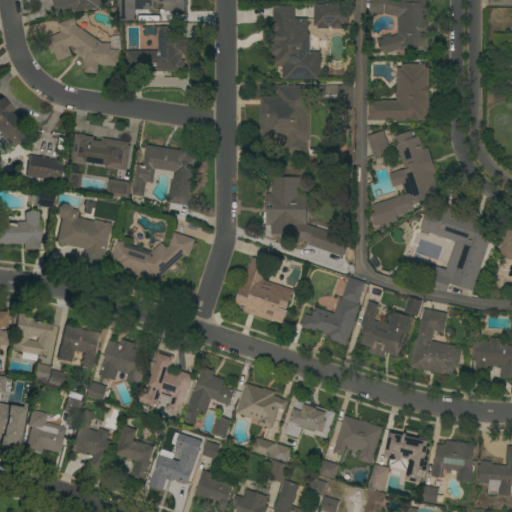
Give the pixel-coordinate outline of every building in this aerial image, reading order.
[(106,0),(107,3),(102,4),(103,8),(74,13),(74,11),(56,14),(53,0),(106,0)] [(184,0),(184,11),(165,11),(165,1),(153,1),(153,8),(132,8),(132,0),(184,0)] [(426,0),(426,11),(423,11),(423,17),(427,17),(427,34),(428,34),(428,45),(432,45),(432,50),(398,50),(384,54),(383,51),(380,52),(376,39),(382,38),(382,36),(390,34),(391,36),(398,34),(397,16),(384,13),(370,13),(370,0),(426,0)] [(348,4),(348,25),(343,25),(343,28),(332,28),(332,25),(327,25),(327,28),(317,28),(317,25),(314,25),(314,4),(348,4)] [(282,79),(282,66),(273,66),(273,54),(271,54),(271,43),(276,43),(276,42),(263,42),(263,33),(276,33),(276,31),(272,31),(272,23),(273,23),(273,6),(295,6),(295,18),(308,18),(308,33),(309,33),(309,52),(320,52),(320,79),(282,79)] [(101,43),(110,44),(109,49),(119,50),(117,66),(98,65),(97,73),(83,72),(84,59),(73,51),(75,48),(72,45),(69,46),(72,56),(57,61),(54,53),(51,54),(46,38),(61,32),(58,23),(68,20),(70,18),(74,18),(76,20),(76,24),(76,25),(101,43)] [(195,70),(186,70),(187,54),(181,54),(181,60),(184,60),(184,68),(179,68),(179,72),(163,72),(163,74),(155,74),(155,72),(137,72),(137,70),(126,70),(126,51),(158,51),(158,29),(160,29),(160,26),(179,27),(179,39),(195,39),(195,70)] [(511,33),(511,47),(493,47),(493,34),(511,33)] [(397,67),(401,67),(401,64),(425,64),(425,68),(429,68),(429,112),(426,112),(426,120),(368,120),(368,101),(381,101),(382,100),(397,100),(397,67)] [(326,86),(326,99),(337,99),(337,86),(353,86),(353,109),(335,109),(335,101),(309,101),(309,141),(307,141),(307,157),(277,157),(277,141),(260,141),(260,97),(276,97),(276,86),(326,86)] [(16,120),(10,125),(22,136),(10,148),(0,138),(0,97),(11,108),(8,111),(16,120)] [(367,136),(383,131),(390,152),(374,157),(367,136)] [(405,194),(402,184),(393,187),(389,174),(405,169),(394,136),(410,131),(412,138),(419,136),(423,149),(428,148),(441,189),(427,193),(429,198),(411,204),(413,208),(406,210),(407,213),(396,217),(397,220),(381,226),(380,224),(375,226),(370,213),(374,212),(372,205),(405,194)] [(102,141),(102,138),(128,142),(128,146),(130,146),(126,171),(105,167),(105,165),(68,159),(71,137),(102,141)] [(137,164),(143,165),(146,145),(193,152),(192,163),(196,164),(190,206),(167,202),(171,180),(172,181),(174,172),(155,169),(153,183),(146,182),(143,197),(132,195),(137,164)] [(49,158),(48,160),(61,161),(58,181),(25,176),(28,155),(49,158)] [(62,189),(64,173),(79,175),(78,191),(62,189)] [(300,192),(308,193),(307,225),(348,238),(342,256),(308,245),(310,241),(288,234),(288,239),(280,239),(280,234),(271,234),(271,225),(265,225),(265,223),(263,217),(265,212),(266,212),(266,194),(272,194),(271,177),(300,177),(300,192)] [(131,182),(128,198),(106,195),(108,179),(131,182)] [(34,205),(37,187),(53,190),(51,208),(34,205)] [(103,265),(81,261),(84,249),(55,243),(60,218),(59,218),(56,213),(57,206),(62,203),(69,204),(71,209),(77,210),(76,217),(94,221),(94,220),(112,223),(103,265)] [(419,229),(427,208),(439,212),(442,205),(495,224),(472,291),(449,283),(446,292),(441,290),(441,291),(424,285),(431,264),(446,269),(455,242),(419,229)] [(39,248),(23,249),(22,244),(0,244),(0,211),(6,213),(6,222),(24,221),(24,212),(31,210),(38,212),(39,248)] [(511,260),(498,255),(507,229),(511,231),(511,260)] [(114,267),(115,263),(110,262),(117,241),(151,252),(161,243),(166,248),(169,245),(173,232),(195,239),(189,257),(184,255),(160,278),(154,276),(153,280),(114,267)] [(243,312),(244,309),(231,304),(236,286),(242,288),(252,257),(268,262),(263,280),(293,289),(285,314),(277,312),(274,321),(243,312)] [(346,346),(325,338),(326,335),(301,326),(305,314),(312,316),(315,307),(334,314),(339,297),(342,298),(349,277),(365,282),(358,304),(360,304),(346,346)] [(417,316),(403,312),(408,297),(422,302),(417,316)] [(387,325),(392,311),(412,318),(406,333),(405,333),(397,356),(386,352),(384,358),(369,352),(371,347),(360,344),(364,332),(361,331),(363,326),(360,325),(368,301),(379,305),(373,320),(387,325)] [(410,367),(416,338),(417,338),(424,308),(448,313),(444,333),(434,330),(431,341),(455,346),(455,348),(462,350),(458,368),(454,367),(453,375),(444,373),(444,374),(410,367)] [(36,354),(35,361),(20,358),(21,352),(10,350),(17,313),(25,314),(24,317),(32,319),(32,321),(51,324),(49,336),(50,337),(46,356),(36,354)] [(72,351),(70,362),(56,359),(59,346),(64,325),(80,328),(80,330),(88,331),(88,330),(101,333),(93,369),(80,366),(82,354),(83,354),(84,353),(72,351)] [(487,366),(486,375),(475,374),(476,362),(474,362),(475,357),(472,357),(472,353),(470,353),(471,347),(473,347),(473,341),(485,342),(485,341),(490,341),(490,337),(502,338),(502,339),(511,339),(511,378),(501,378),(502,367),(487,366)] [(120,344),(121,339),(135,343),(133,348),(149,353),(139,386),(125,382),(128,374),(118,371),(115,380),(99,375),(104,357),(104,356),(109,340),(120,344)] [(179,415),(171,412),(168,413),(165,406),(168,405),(170,399),(160,396),(158,402),(160,405),(152,408),(150,405),(139,402),(141,392),(147,394),(158,351),(174,356),(169,373),(176,375),(178,370),(192,375),(179,415)] [(49,366),(45,382),(32,379),(35,363),(49,366)] [(193,389),(194,390),(199,376),(198,376),(201,367),(214,371),(213,376),(224,379),(222,385),(235,389),(229,405),(216,401),(217,400),(211,399),(205,416),(199,414),(196,424),(183,420),(193,389)] [(62,372),(60,385),(46,382),(49,370),(62,372)] [(107,387),(102,401),(86,396),(91,381),(107,387)] [(246,383),(263,389),(263,388),(275,392),(274,396),(280,398),(288,401),(285,410),(278,408),(271,429),(257,424),(259,420),(236,413),(246,383)] [(67,396),(80,400),(75,415),(62,411),(67,396)] [(335,412),(327,438),(313,434),(313,432),(302,428),(298,438),(284,433),(296,396),(311,401),(310,404),(335,412)] [(0,403),(24,408),(18,440),(16,440),(15,447),(0,445),(2,434),(0,433),(0,403)] [(23,448),(39,452),(41,447),(58,452),(65,427),(43,422),(45,413),(29,409),(25,426),(29,427),(23,448)] [(103,471),(89,466),(93,455),(85,452),(84,455),(70,450),(83,409),(94,413),(88,429),(97,432),(99,428),(109,431),(107,439),(113,442),(103,471)] [(217,415),(231,420),(225,438),(211,433),(217,415)] [(344,415),(362,421),(362,420),(369,422),(368,423),(383,427),(371,466),(357,461),(358,457),(344,453),(344,455),(333,452),(344,415)] [(114,454),(123,426),(136,430),(133,439),(154,447),(149,463),(150,463),(142,488),(128,483),(135,461),(114,454)] [(159,455),(148,486),(162,491),(166,479),(172,481),(173,479),(187,484),(202,441),(179,433),(175,445),(183,448),(178,461),(172,459),(159,455)] [(389,433),(419,439),(420,437),(428,438),(427,441),(429,441),(427,453),(422,479),(421,479),(420,483),(405,480),(410,457),(401,455),(400,461),(384,457),(389,433)] [(275,444),(271,457),(251,451),(256,437),(275,444)] [(465,443),(465,444),(474,446),(471,469),(473,469),(471,483),(456,481),(458,471),(443,469),(442,478),(431,476),(433,460),(435,460),(437,444),(445,445),(446,440),(465,443)] [(220,445),(215,459),(202,455),(206,441),(220,445)] [(291,449),(287,462),(277,458),(277,459),(272,458),(273,457),(272,457),(276,443),(291,449)] [(508,466),(509,461),(505,461),(506,446),(511,446),(511,493),(510,496),(487,494),(488,484),(478,483),(480,461),(492,462),(492,465),(508,466)] [(289,465),(283,483),(268,478),(272,466),(269,465),(271,460),(289,465)] [(339,465),(335,479),(318,474),(323,460),(339,465)] [(384,491),(375,489),(375,490),(369,489),(374,464),(389,468),(384,491)] [(232,485),(227,503),(226,509),(216,506),(217,501),(195,494),(201,476),(200,476),(202,470),(204,470),(206,468),(211,470),(211,473),(213,473),(211,478),(232,485)] [(327,483),(322,496),(308,492),(313,478),(327,483)] [(309,511),(273,511),(285,480),(299,485),(292,506),(309,511)] [(421,501),(423,485),(435,487),(436,482),(442,483),(441,489),(439,488),(436,503),(421,501)] [(337,496),(340,488),(348,491),(346,499),(337,496)] [(233,511),(236,506),(232,504),(235,495),(244,498),(246,489),(268,497),(266,505),(268,506),(266,511),(233,511)] [(380,511),(361,511),(367,489),(385,494),(380,511)] [(339,501),(335,511),(326,511),(320,510),(325,496),(339,501)]
